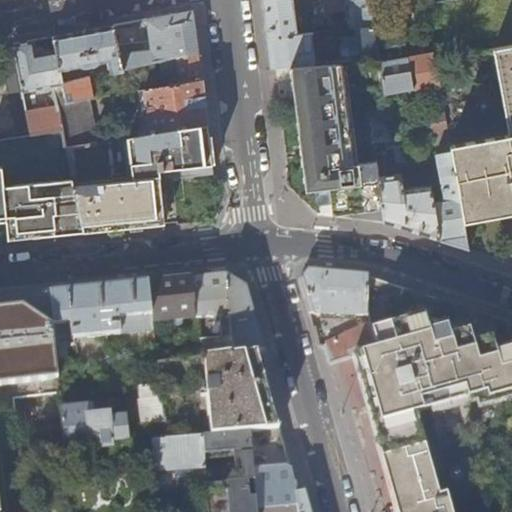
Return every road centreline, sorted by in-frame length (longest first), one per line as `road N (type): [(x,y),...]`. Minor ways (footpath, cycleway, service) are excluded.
road 1 (tertiary): [(260,242),(342,511)]
road 2 (residential): [(260,242),(0,270)]
road 3 (residential): [(260,242),(386,253),(511,294)]
road 4 (tertiary): [(226,0),(248,213),(260,242)]
road 5 (residential): [(0,24),(139,0)]
